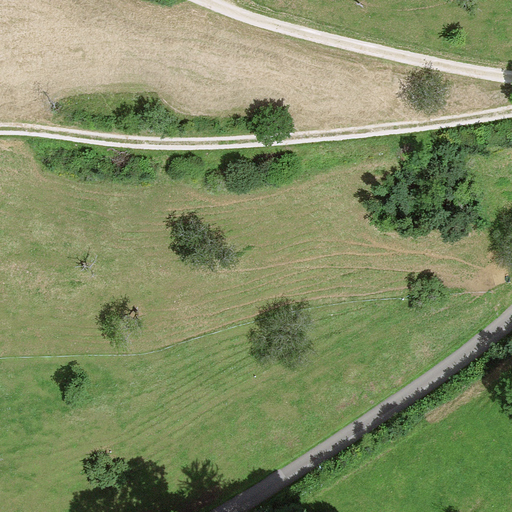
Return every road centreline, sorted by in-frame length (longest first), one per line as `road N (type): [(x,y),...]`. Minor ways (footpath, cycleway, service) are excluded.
road 1 (track): [(0,131),(37,128),(122,142),(256,139),(511,107)]
road 2 (unclassified): [(224,511),(331,447),(511,309)]
road 3 (track): [(511,76),(296,31),(204,0)]
